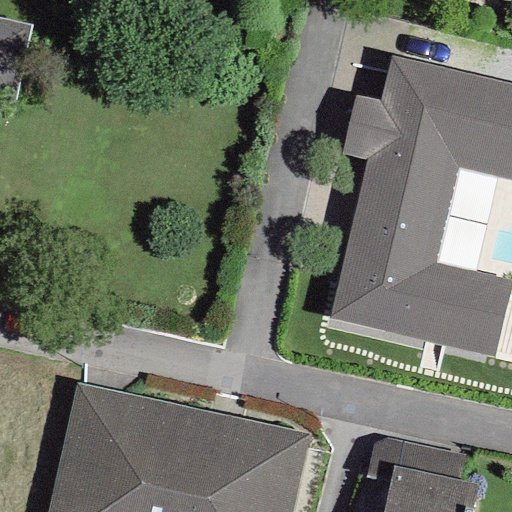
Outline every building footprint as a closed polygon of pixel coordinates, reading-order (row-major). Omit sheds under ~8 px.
[(0,20),(0,103),(12,106),(31,27),(0,20)] [(329,320),(492,358),(510,282),(433,264),(456,168),(511,181),(511,86),(391,58),(381,102),(367,161),(329,320)] [(341,155),(367,161),(381,102),(355,96),(341,155)] [(289,511),(307,435),(74,383),(45,511),(289,511)] [(393,466),(458,481),(466,456),(386,439),(372,444),(365,480),(389,484),(393,466)] [(458,481),(393,466),(389,484),(382,511),(468,511),(475,485),(458,481)]
